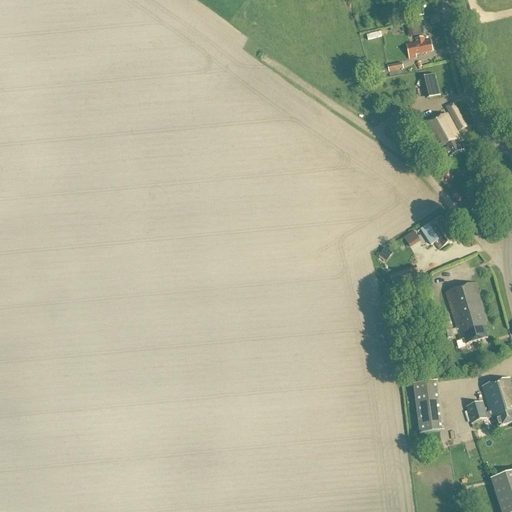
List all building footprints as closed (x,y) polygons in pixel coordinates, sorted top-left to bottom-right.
[(380,33),(366,36),(367,41),(381,38),(380,33)] [(430,41),(425,43),(424,38),(415,40),(416,44),(407,46),(410,61),(417,59),(416,57),(433,53),(430,41)] [(401,64),(387,67),(388,71),(389,74),(403,70),(401,64)] [(385,70),(370,74),(371,79),(387,75),(385,71),(385,70)] [(420,79),(426,100),(440,97),(435,76),(420,79)] [(445,108),(459,133),(467,129),(454,104),(445,108)] [(405,151),(426,139),(413,114),(391,126),(405,151)] [(454,159),(464,154),(459,146),(462,144),(447,117),(424,129),(437,155),(443,152),(448,162),(450,163),(453,161),(454,159)] [(439,253),(453,244),(444,231),(447,229),(441,219),(424,230),(439,253)] [(407,238),(414,248),(423,241),(416,231),(407,238)] [(385,249),(378,258),(385,263),(392,255),(385,249)] [(395,293),(420,283),(415,270),(389,281),(395,293)] [(445,295),(456,330),(453,331),(448,313),(434,317),(440,335),(438,336),(440,343),(452,339),(452,337),(457,335),(460,343),(463,342),(465,348),(487,341),(483,330),(486,324),(475,286),(445,295)] [(482,389),(489,413),(486,414),(483,404),(467,409),(472,425),(491,419),(493,425),(496,424),(498,430),(511,425),(511,389),(509,381),(482,389)] [(419,436),(440,434),(435,383),(413,386),(419,436)] [(511,511),(511,474),(492,481),(501,511),(511,511)]
